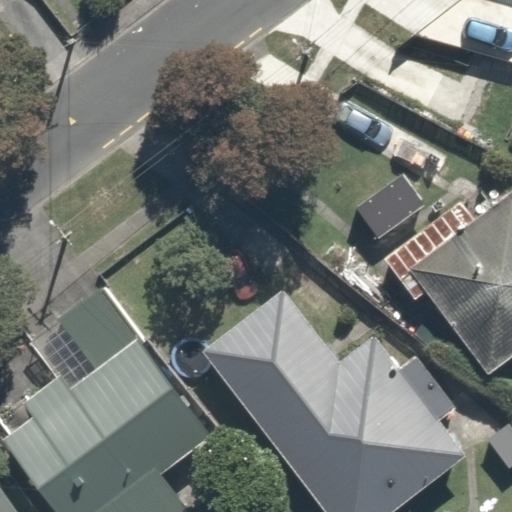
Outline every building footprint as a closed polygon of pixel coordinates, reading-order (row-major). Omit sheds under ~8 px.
[(511,81),(502,100),(511,105),(511,139),(507,148),(511,150),(511,81)] [(511,336),(511,194),(503,183),(397,265),(476,365),(511,336)] [(98,278),(22,334),(46,366),(0,399),(0,452),(44,511),(162,511),(180,499),(153,463),(206,423),(98,278)] [(323,352),(269,279),(187,339),(314,511),(371,511),(454,451),(425,412),(446,397),(405,341),(384,356),(360,324),(323,352)] [(20,511),(0,484),(0,511),(20,511)]
